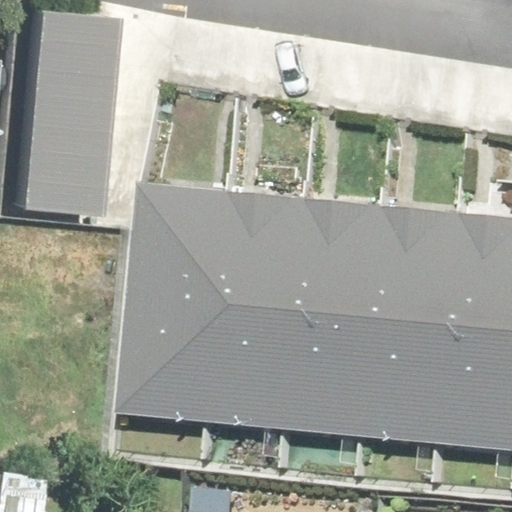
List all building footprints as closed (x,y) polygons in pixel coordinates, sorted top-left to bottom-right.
[(139,15),(20,4),(1,204),(120,216),(139,15)] [(301,73),(156,56),(115,387),(511,435),(511,190),(290,164),(301,73)] [(121,242),(48,229),(32,319),(105,332),(121,242)] [(0,322),(0,462),(22,465),(34,373),(7,370),(13,324),(0,322)] [(28,511),(33,477),(0,473),(0,511),(28,511)]
